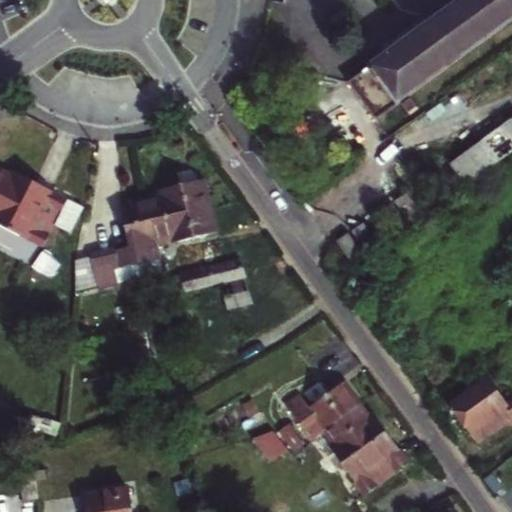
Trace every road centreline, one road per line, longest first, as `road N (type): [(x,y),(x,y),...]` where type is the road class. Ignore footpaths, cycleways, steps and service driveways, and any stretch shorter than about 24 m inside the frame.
road 1 (residential): [(485,511),(282,229)]
road 2 (residential): [(134,28),(282,229)]
